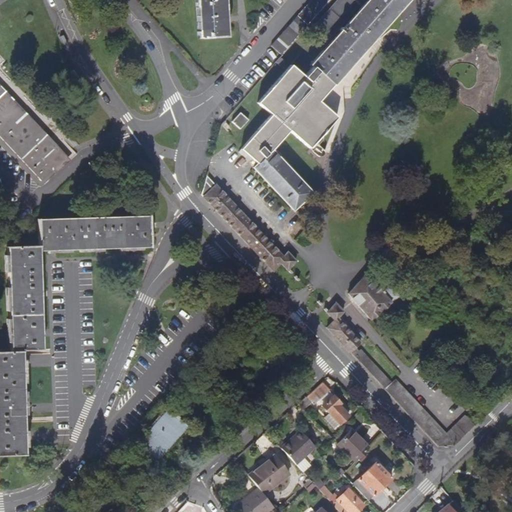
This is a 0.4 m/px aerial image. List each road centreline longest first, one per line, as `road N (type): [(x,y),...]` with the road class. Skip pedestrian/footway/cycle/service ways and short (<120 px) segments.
road 1 (residential): [(160,274),(81,451),(56,481),(0,505)]
road 2 (residential): [(332,252),(332,188),(350,130),(381,67),(450,0)]
road 3 (unclassified): [(59,0),(73,33),(178,185)]
road 4 (unclassified): [(334,353),(190,484)]
road 5 (residential): [(511,189),(374,262),(343,262)]
road 6 (residential): [(299,0),(213,98),(182,117)]
road 7 (unclassified): [(334,353),(442,467)]
road 8 (unclassified): [(182,117),(149,42),(113,0)]
